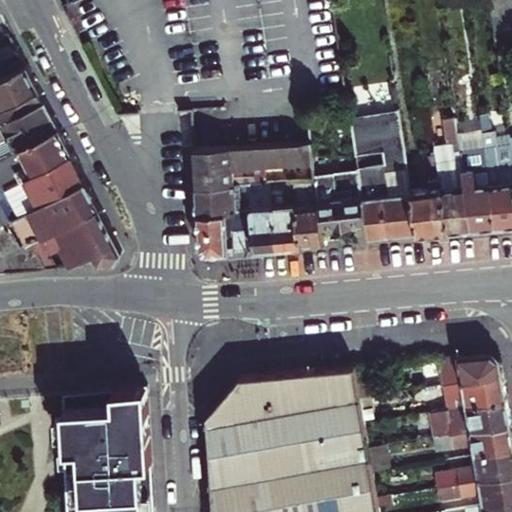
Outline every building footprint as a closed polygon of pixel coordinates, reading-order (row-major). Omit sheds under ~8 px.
[(511,0),(487,0),(488,1),(490,14),(492,26),(494,40),(511,37),(511,0)] [(16,53),(11,43),(0,48),(0,53),(3,59),(16,53)] [(0,124),(46,101),(26,64),(0,78),(0,124)] [(0,157),(59,128),(46,101),(0,124),(0,157)] [(442,191),(448,230),(461,229),(472,228),(459,143),(458,133),(455,118),(444,120),(448,143),(435,145),(442,191)] [(0,180),(0,181),(0,189),(73,153),(59,128),(0,157),(0,180)] [(458,133),(459,143),(464,143),(465,149),(484,146),(482,129),(458,133)] [(195,185),(249,183),(266,181),(265,164),(313,162),(311,141),(194,147),(195,185)] [(486,226),(497,225),(484,146),(465,149),(464,143),(459,143),(472,228),(486,226)] [(484,146),(497,225),(511,224),(511,223),(511,169),(503,171),(501,161),(494,162),(491,144),(484,146)] [(0,224),(86,179),(73,153),(0,189),(0,224)] [(322,228),(366,223),(359,180),(358,168),(315,174),(315,178),(318,199),(322,228)] [(297,202),(301,244),(324,242),(322,228),(318,199),(315,178),(294,179),(295,185),(297,202)] [(360,180),(369,238),(402,234),(419,233),(414,203),(411,181),(388,184),(389,193),(373,195),(370,178),(360,180)] [(0,224),(0,272),(5,272),(4,256),(99,206),(86,179),(0,224)] [(284,187),(295,185),(294,179),(270,181),(278,246),(301,244),(297,202),(287,203),(284,187)] [(255,248),(278,246),(270,181),(266,181),(249,183),(250,198),(251,208),(255,248)] [(195,185),(197,213),(236,211),(236,200),(239,200),(250,198),(249,183),(195,185)] [(432,200),(414,203),(419,233),(435,231),(448,230),(442,191),(431,192),(432,200)] [(73,238),(87,265),(116,262),(122,250),(99,206),(4,256),(5,272),(48,268),(41,256),(68,242),(73,238)] [(240,211),(236,211),(197,213),(200,245),(207,253),(255,248),(251,208),(240,211)] [(492,352),(439,357),(441,370),(423,373),(426,387),(438,385),(503,374),(501,364),(500,357),(492,352)] [(439,357),(420,359),(423,373),(441,370),(439,357)] [(374,363),(355,365),(360,398),(379,395),(374,363)] [(368,446),(360,398),(355,365),(241,375),(227,392),(210,413),(215,511),(379,511),(379,506),(377,496),(373,472),(368,446)] [(503,374),(438,385),(439,389),(444,388),(445,397),(465,394),(467,404),(506,397),(504,382),(503,374)] [(156,511),(149,389),(64,398),(70,511),(156,511)] [(508,407),(506,397),(467,404),(431,410),(435,435),(446,433),(511,423),(508,407)] [(476,454),(511,448),(511,430),(511,423),(446,433),(435,435),(437,452),(475,445),(476,454)] [(388,443),(368,446),(373,472),(392,468),(388,443)] [(436,474),(438,486),(511,473),(511,448),(476,454),(479,467),(436,474)] [(511,473),(438,486),(440,500),(482,493),(484,503),(511,498),(511,473)] [(377,496),(379,506),(394,504),(392,494),(377,496)] [(511,511),(511,498),(484,503),(465,506),(465,511),(511,511)]
